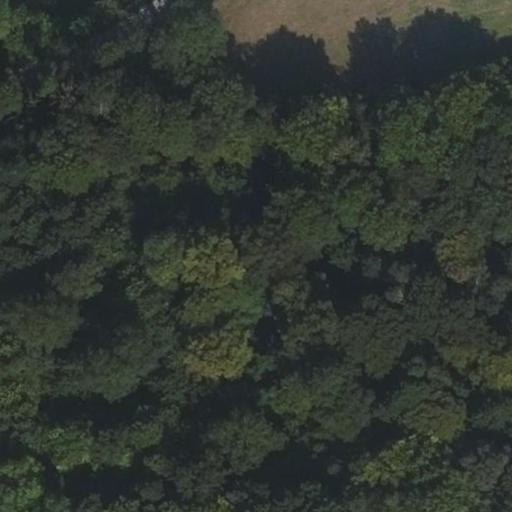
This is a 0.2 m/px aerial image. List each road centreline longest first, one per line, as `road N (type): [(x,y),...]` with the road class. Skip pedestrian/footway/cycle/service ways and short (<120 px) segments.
road 1 (track): [(0,470),(511,505)]
road 2 (unclassified): [(0,76),(135,0)]
